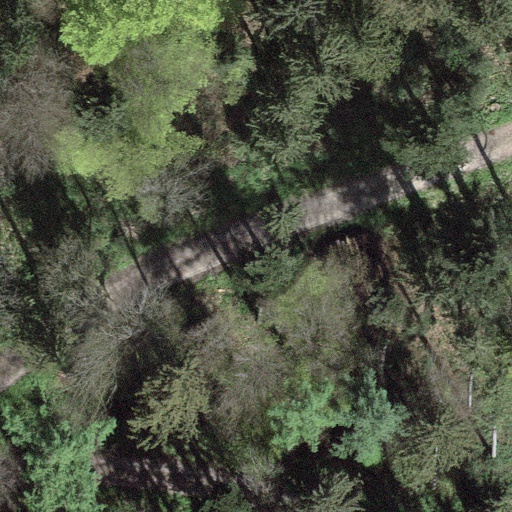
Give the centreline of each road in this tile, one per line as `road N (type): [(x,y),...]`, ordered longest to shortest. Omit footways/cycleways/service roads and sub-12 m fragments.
road 1 (track): [(511,145),(339,217),(208,246),(127,280),(0,373)]
road 2 (track): [(0,472),(88,468),(197,481),(287,511)]
